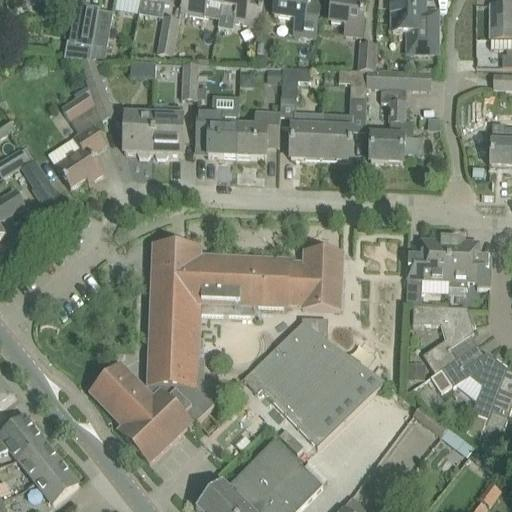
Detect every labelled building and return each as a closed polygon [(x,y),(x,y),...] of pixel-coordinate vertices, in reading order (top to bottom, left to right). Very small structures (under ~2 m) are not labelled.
[(142,0),(142,3),(141,5),(168,10),(169,0),(142,0)] [(220,23),(221,19),(223,11),(222,11),(223,0),(182,0),(180,17),(204,21),(205,20),(220,23)] [(223,11),(221,19),(235,22),(234,26),(259,31),(263,5),(251,3),(251,0),(223,0),(222,11),(223,11)] [(277,0),(276,6),(274,23),(295,26),(293,39),(315,42),(320,11),(308,9),(309,0),(277,0)] [(365,0),(334,0),(332,16),(330,28),(347,30),(345,40),(361,42),(367,0),(365,0)] [(408,59),(417,59),(437,59),(437,16),(424,16),(424,0),(392,0),(393,38),(408,38),(408,59)] [(511,0),(503,0),(503,9),(490,9),(491,44),(492,44),(492,53),(507,53),(507,60),(503,60),(502,72),(511,72),(511,0)] [(93,50),(99,15),(100,12),(84,10),(78,47),(68,46),(65,63),(89,63),(91,51),(93,52),(93,50)] [(114,18),(99,15),(93,50),(107,52),(114,18)] [(158,59),(172,61),(178,26),(164,23),(158,59)] [(358,76),(368,77),(374,77),(376,50),(360,49),(358,76)] [(255,72),(266,71),(265,61),(254,61),(255,72)] [(199,63),(199,69),(211,71),(213,71),(213,63),(199,63)] [(80,64),(90,94),(100,126),(115,120),(97,65),(80,64)] [(131,66),(132,82),(157,80),(156,65),(131,66)] [(198,79),(199,69),(183,69),(182,104),(197,105),(197,102),(198,92),(198,79)] [(284,72),(282,102),(298,103),(299,86),(311,87),(311,73),(284,72)] [(269,73),(268,87),(282,87),(283,73),(269,73)] [(339,75),(339,88),(350,88),(352,88),(351,102),(367,103),(368,91),(368,77),(358,76),(339,75)] [(368,77),(368,91),(382,91),(382,107),(390,107),(389,140),(371,139),(370,167),(402,168),(403,143),(413,143),(413,127),(405,127),(407,79),(374,77),(368,77)] [(511,80),(495,80),(494,94),(511,94),(511,80)] [(198,92),(197,102),(205,103),(206,92),(198,92)] [(100,126),(90,94),(83,99),(62,112),(80,139),(68,147),(49,159),(56,170),(55,171),(70,194),(86,184),(89,188),(104,178),(91,159),(107,149),(97,134),(101,131),(98,126),(100,126)] [(154,121),(153,159),(154,159),(156,163),(166,164),(168,160),(181,160),(182,122),(183,112),(170,111),(169,121),(154,121)] [(196,135),(195,154),(208,155),(208,161),(237,162),(238,131),(238,117),(223,116),(197,115),(196,135)] [(238,131),(237,162),(266,163),(266,144),(279,145),(280,131),(280,119),(256,118),(255,132),(238,131)] [(292,118),(291,164),(321,165),(322,133),(322,119),(292,118)] [(322,133),(321,165),(351,166),(353,120),(322,119),(322,133)] [(150,159),(153,159),(154,121),(126,120),(124,158),(137,158),(139,163),(148,163),(150,159)] [(0,132),(0,143),(14,135),(10,127),(0,132)] [(490,172),(511,172),(511,132),(506,133),(507,130),(493,130),(492,146),(490,172)] [(27,152),(20,156),(0,168),(0,178),(3,183),(35,163),(27,152)] [(33,196),(36,200),(47,217),(60,209),(47,187),(33,196)] [(0,242),(5,239),(0,230),(0,225),(25,210),(16,195),(0,204),(0,242)] [(448,286),(450,243),(436,243),(436,246),(424,245),(421,248),(420,260),(408,260),(406,310),(421,311),(422,290),(419,290),(419,285),(448,286)] [(464,244),(450,243),(448,286),(451,287),(450,291),(467,292),(468,287),(478,288),(478,293),(490,293),(491,261),(478,260),(479,251),(476,248),(464,247),(464,244)] [(154,252),(151,340),(198,342),(199,320),(255,322),(255,311),(287,313),(288,310),(303,311),(303,314),(340,315),(342,260),(305,258),(304,269),(288,268),(288,265),(199,262),(199,254),(154,252)] [(435,379),(441,375),(476,349),(471,340),(474,338),(467,313),(413,311),(413,329),(441,330),(445,346),(422,361),(435,379)] [(319,339),(328,346),(328,324),(319,324),(304,324),(303,328),(319,339)] [(302,328),(262,366),(243,384),(257,399),(261,395),(317,452),(385,387),(302,328)] [(198,342),(151,340),(149,391),(144,396),(120,371),(91,399),(124,433),(120,437),(149,468),(187,432),(190,434),(228,397),(223,392),(217,389),(211,387),(205,386),(205,365),(197,365),(198,342)] [(472,418),(488,424),(507,376),(508,374),(487,358),(484,360),(476,349),(441,375),(453,392),(469,382),(482,391),(472,418)] [(407,384),(426,384),(426,368),(408,368),(407,384)] [(441,376),(431,383),(438,394),(448,387),(441,376)] [(487,432),(481,452),(495,462),(499,454),(494,452),(500,436),(503,437),(511,412),(511,377),(507,376),(488,424),(486,431),(487,432)] [(0,413),(15,401),(0,383),(0,413)] [(414,420),(441,441),(449,431),(422,410),(414,420)] [(19,466),(44,446),(24,421),(8,433),(0,439),(0,458),(10,455),(19,466)] [(449,431),(441,441),(467,461),(475,450),(449,431)] [(285,434),(278,441),(296,458),(303,451),(285,434)] [(302,511),(323,491),(289,458),(275,444),(228,491),(223,486),(196,511),(302,511)] [(19,466),(36,486),(60,467),(44,446),(19,466)] [(495,462),(481,452),(479,451),(472,462),(496,479),(504,468),(495,462)] [(60,467),(36,486),(53,509),(78,489),(60,467)] [(501,495),(494,490),(491,488),(480,503),(491,511),(503,496),(501,495)]
